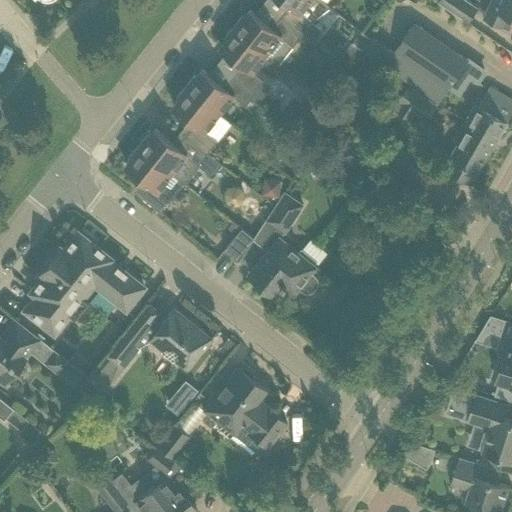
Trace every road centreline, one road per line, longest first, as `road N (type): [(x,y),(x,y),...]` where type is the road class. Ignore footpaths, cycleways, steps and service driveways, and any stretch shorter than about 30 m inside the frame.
road 1 (residential): [(375,422),(58,176)]
road 2 (secondary): [(375,422),(511,202)]
road 3 (residential): [(101,118),(0,4)]
road 4 (residential): [(101,118),(194,0)]
